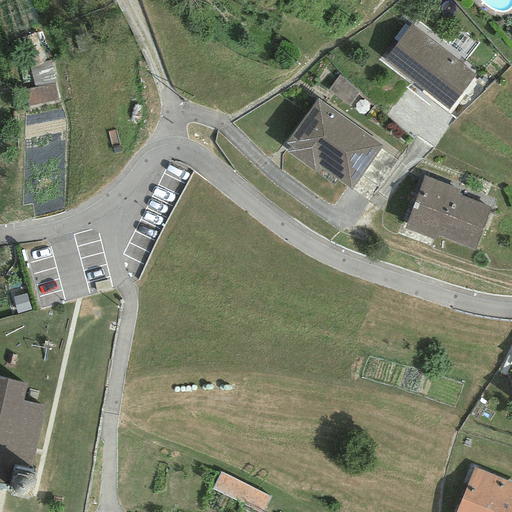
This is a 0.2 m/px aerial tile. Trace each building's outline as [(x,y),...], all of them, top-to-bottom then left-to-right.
[(448,110),(475,75),(410,25),(383,60),(448,110)] [(47,61),(36,35),(23,41),(34,67),(47,61)] [(47,61),(34,67),(29,68),(36,88),(55,85),(57,85),(51,61),(47,61)] [(339,75),(328,90),(347,105),(358,92),(339,75)] [(36,88),(24,91),(27,108),(58,102),(55,85),(36,88)] [(351,190),(383,147),(317,99),(284,143),(290,147),(286,152),(314,173),(319,167),(351,190)] [(474,253),(491,207),(457,195),(459,189),(423,176),(404,228),(474,253)] [(27,292),(13,295),(17,311),(31,307),(27,292)] [(0,490),(3,491),(5,484),(8,484),(13,465),(30,469),(45,406),(23,401),(27,384),(0,377),(0,490)] [(36,470),(30,469),(13,465),(8,484),(7,495),(30,501),(36,470)] [(511,511),(511,483),(473,467),(454,511),(511,511)] [(268,494),(220,470),(211,486),(260,510),(268,494)]
